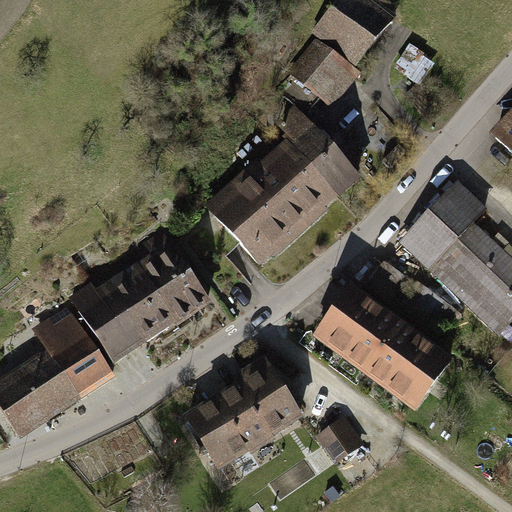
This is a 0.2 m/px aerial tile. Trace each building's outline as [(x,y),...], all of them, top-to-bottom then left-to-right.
[(369,0),(343,0),(317,32),(358,65),(394,20),(369,0)] [(316,42),(289,74),(331,109),(358,77),(316,42)] [(421,61),(425,54),(412,46),(397,69),(421,84),(432,68),(421,61)] [(291,144),(340,198),(360,180),(296,109),(276,127),(291,144)] [(511,120),(497,136),(511,149),(511,120)] [(213,214),(263,269),(340,198),(291,144),(213,214)] [(403,246),(495,335),(511,317),(511,262),(475,227),(489,213),(461,186),(403,246)] [(178,320),(182,325),(211,305),(165,236),(150,246),(157,258),(143,267),(178,320)] [(143,267),(116,285),(151,338),(178,320),(143,267)] [(389,299),(403,280),(385,267),(371,286),(389,299)] [(118,360),(151,338),(116,285),(100,296),(94,287),(77,298),(118,360)] [(353,288),(316,337),(415,410),(452,362),(353,288)] [(459,316),(423,290),(410,308),(446,334),(459,316)] [(0,385),(0,401),(22,436),(114,378),(71,308),(35,331),(50,355),(0,385)] [(232,390),(265,442),(302,419),(269,367),(232,390)] [(232,390),(189,418),(221,470),(265,442),(232,390)] [(321,437),(339,466),(369,448),(351,418),(321,437)]
